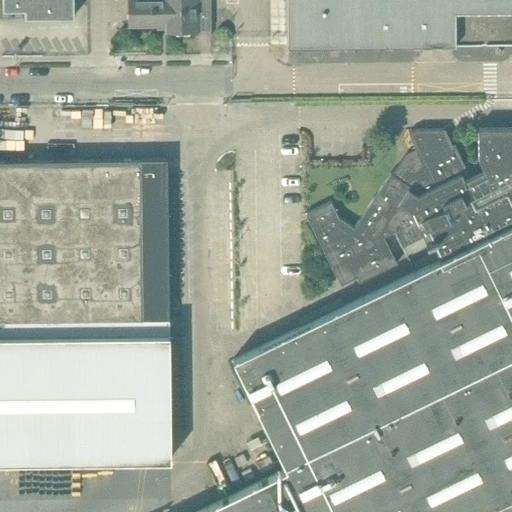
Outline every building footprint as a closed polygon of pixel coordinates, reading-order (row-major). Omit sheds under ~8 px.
[(2,0),(2,10),(24,9),(24,18),(73,17),(72,0),(2,0)] [(211,29),(210,0),(128,0),(129,24),(167,24),(167,30),(173,30),(173,33),(176,36),(188,36),(191,33),(191,30),(211,29)] [(511,0),(287,0),(288,45),(511,42),(511,0)] [(477,158),(483,170),(485,174),(469,182),(467,178),(444,129),(415,130),(408,133),(419,157),(411,161),(408,166),(405,164),(400,172),(402,173),(399,178),(390,172),(353,227),(338,217),(330,201),(305,214),(340,285),(356,277),(358,282),(396,263),(383,237),(394,232),(401,246),(421,236),(426,246),(432,243),(439,259),(511,223),(511,127),(477,129),(477,158)] [(0,320),(168,318),(166,158),(0,159),(0,320)] [(485,174),(483,170),(467,178),(469,182),(485,174)] [(511,511),(511,223),(439,259),(232,359),(285,468),(194,511),(511,511)] [(0,461),(170,459),(168,318),(0,320),(0,461)] [(254,463),(259,473),(273,466),(268,456),(254,463)]
